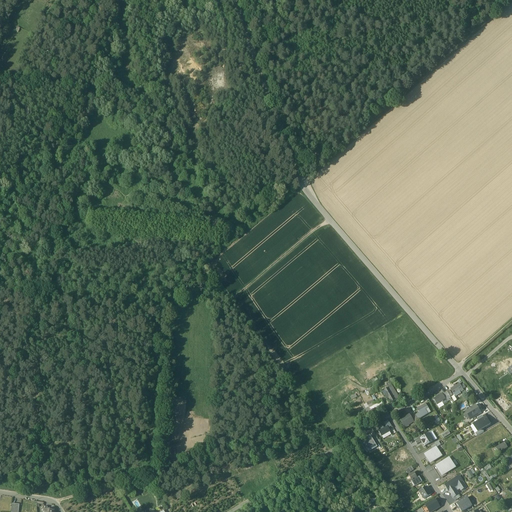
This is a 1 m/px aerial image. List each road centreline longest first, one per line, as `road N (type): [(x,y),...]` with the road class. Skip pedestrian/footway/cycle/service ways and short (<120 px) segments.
road 1 (residential): [(461,372),(301,186),(235,0)]
road 2 (track): [(477,34),(301,186)]
road 3 (residential): [(389,417),(236,511)]
road 4 (track): [(330,219),(231,299),(225,292)]
